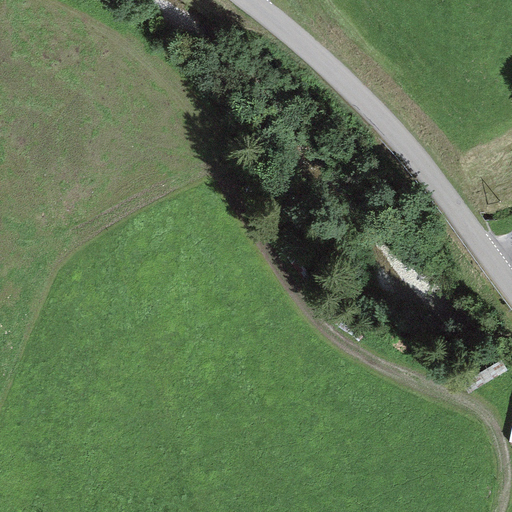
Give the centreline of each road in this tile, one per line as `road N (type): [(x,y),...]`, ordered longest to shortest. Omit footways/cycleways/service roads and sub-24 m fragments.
road 1 (track): [(499,511),(504,459),(490,421),(351,347),(311,316),(228,185)]
road 2 (unclassified): [(511,287),(417,155),(246,0)]
